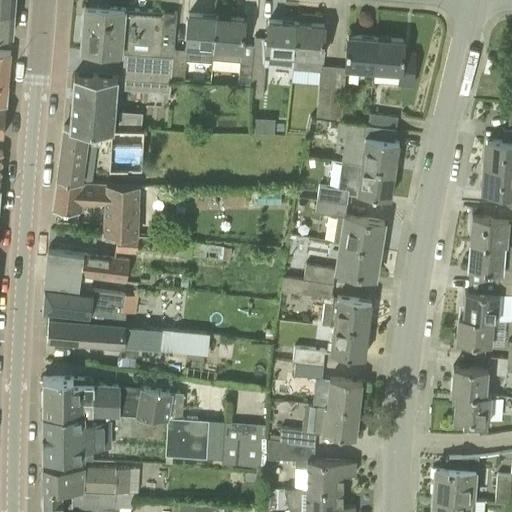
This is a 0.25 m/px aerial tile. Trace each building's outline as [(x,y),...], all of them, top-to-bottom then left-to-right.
[(0,0),(0,8),(13,10),(13,0),(0,0)] [(124,52),(159,55),(172,55),(172,48),(174,12),(83,5),(80,48),(124,52)] [(0,33),(11,34),(13,10),(0,8),(0,33)] [(184,46),(184,49),(172,48),(172,55),(170,79),(183,80),(185,58),(211,60),(212,57),(212,49),(215,15),(187,13),(184,46)] [(237,82),(250,83),(253,44),(241,43),(244,18),(215,15),(212,49),(212,57),(239,59),(237,82)] [(264,64),(291,66),(295,22),(267,20),(266,37),(254,36),(253,44),(250,83),(252,84),(253,96),(263,97),(263,90),(268,90),(269,76),(263,75),(264,64)] [(315,116),(328,118),(330,85),(333,59),(321,58),(324,24),(295,22),(291,66),(318,68),(317,86),(315,116)] [(347,34),(345,60),(344,68),(372,70),(375,37),(347,34)] [(373,81),(397,83),(411,84),(414,52),(402,51),(403,39),(375,37),(372,70),(374,70),(373,81)] [(0,82),(6,83),(9,51),(0,49),(0,82)] [(124,52),(122,76),(170,80),(170,79),(172,55),(159,55),(124,52)] [(67,127),(113,127),(117,76),(73,73),(69,125),(67,125),(67,127)] [(343,86),(330,85),(328,118),(338,120),(340,120),(343,86)] [(395,128),(397,116),(369,112),(367,124),(387,128),(395,129),(395,128)] [(385,139),(387,128),(367,124),(340,120),(338,120),(335,134),(344,136),(340,160),(393,169),(398,141),(385,139)] [(55,178),(90,181),(94,150),(95,148),(108,148),(107,168),(142,169),(144,128),(113,127),(67,127),(67,125),(63,124),(55,178)] [(483,164),(511,166),(511,127),(507,128),(507,140),(485,138),(483,164)] [(316,198),(345,202),(347,192),(356,194),(356,192),(389,197),(393,169),(340,160),(336,187),(318,184),(316,198)] [(511,166),(483,164),(481,190),(502,192),(501,204),(511,204),(511,166)] [(137,236),(136,248),(172,252),(171,262),(228,268),(231,243),(137,232),(138,184),(105,182),(105,181),(90,181),(55,178),(51,207),(79,210),(79,209),(81,209),(82,203),(103,203),(101,233),(116,234),(137,236)] [(337,242),(378,248),(382,220),(343,214),(345,202),(316,198),(314,211),(341,215),(337,242)] [(471,214),(468,240),(506,243),(507,232),(511,232),(511,204),(501,204),(500,216),(471,214)] [(137,236),(116,234),(115,248),(136,251),(136,248),(137,236)] [(468,240),(466,267),(495,270),(494,280),(511,281),(511,243),(506,243),(468,240)] [(337,242),(333,266),(332,269),(333,269),(373,276),(378,248),(337,242)] [(86,287),(88,274),(79,273),(83,253),(46,248),(43,281),(86,287)] [(79,273),(88,274),(125,280),(128,259),(83,253),(79,273)] [(333,269),(332,269),(333,266),(305,262),(302,277),(331,282),(333,269)] [(331,282),(302,277),(282,274),(280,288),(329,296),(331,282)] [(478,317),(492,318),(497,319),(499,293),(511,293),(511,281),(494,280),(493,292),(464,290),(462,315),(478,316),(478,317)] [(107,320),(123,323),(127,293),(86,287),(43,281),(42,312),(109,315),(107,320)] [(332,323),(367,327),(370,299),(335,295),(332,323)] [(455,341),(490,344),(492,318),(478,317),(478,316),(462,315),(457,315),(455,341)] [(46,338),(123,346),(123,345),(204,353),(207,331),(161,326),(160,327),(125,324),(125,323),(123,323),(107,320),(47,317),(46,338)] [(332,323),(328,351),(363,355),(367,327),(332,323)] [(294,361),(322,364),(324,349),(293,345),(291,360),(294,361)] [(361,380),(328,376),(328,377),(321,376),(322,364),(294,361),(292,374),(314,376),(311,403),(313,403),(323,404),(357,408),(361,380)] [(455,391),(485,393),(487,368),(452,365),(450,391),(455,391)] [(42,411),(108,413),(144,415),(167,416),(165,436),(164,454),(206,456),(223,457),(222,463),(264,466),(266,422),(208,418),(179,417),(182,391),(172,390),(139,385),(93,382),(93,377),(81,376),(42,375),(42,411)] [(486,429),(487,419),(489,393),(485,393),(455,391),(453,417),(463,418),(462,429),(486,429)] [(314,431),(320,432),(354,436),(357,408),(323,404),(313,403),(310,422),(300,421),(299,428),(279,426),(278,440),(312,443),(314,431)] [(42,455),(82,456),(82,459),(90,459),(91,447),(110,447),(110,425),(113,425),(113,419),(108,419),(108,413),(42,411),(42,455)] [(304,487),(340,489),(341,472),(353,473),(353,459),(312,458),(312,443),(278,440),(278,457),(294,458),(294,467),(305,467),(304,487)] [(432,496),(470,498),(472,498),(475,469),(459,467),(460,456),(448,455),(447,468),(434,467),(432,496)] [(72,487),(74,507),(114,508),(114,506),(131,507),(131,491),(127,491),(128,466),(114,466),(42,462),(42,485),(72,487)] [(494,500),(508,501),(510,473),(496,472),(494,500)] [(241,481),(241,499),(257,499),(257,481),(241,481)] [(62,511),(62,507),(74,507),(72,487),(42,485),(43,511),(62,511)] [(292,511),(352,511),(353,504),(340,503),(340,489),(304,487),(283,486),(290,510),(292,510),(292,511)] [(469,511),(470,498),(432,496),(430,511),(469,511)] [(179,499),(177,511),(225,511),(227,501),(179,499)]
